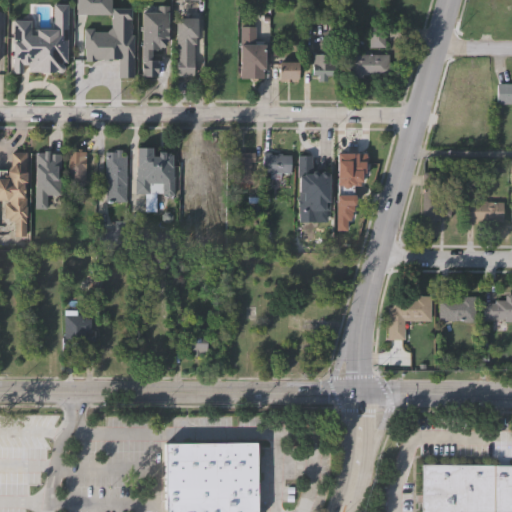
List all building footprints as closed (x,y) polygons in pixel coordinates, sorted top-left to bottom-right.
[(77,0),(111,0),(111,14),(77,14),(77,0)] [(67,63),(62,62),(64,66),(64,69),(62,72),(60,74),(57,73),(55,71),(55,73),(12,72),(13,19),(30,19),(31,28),(53,29),(53,3),(67,2),(67,63)] [(156,60),(155,63),(157,65),(158,68),(157,71),(156,73),(155,75),(142,75),(143,12),(156,12),(156,5),(167,5),(166,43),(165,45),(162,47),(158,48),(158,50),(149,50),(149,60),(156,60)] [(174,16),(195,17),(196,43),(192,43),(192,75),(174,75),(174,16)] [(239,79),(239,26),(255,26),(255,40),(262,40),(262,44),(264,45),(263,70),(262,70),(261,79),(239,79)] [(370,47),(370,27),(386,27),(386,47),(370,47)] [(114,75),(114,50),(134,50),(134,75),(114,75)] [(312,76),(312,52),(334,52),(334,75),(326,75),(326,80),(318,80),(318,76),(312,76)] [(348,77),(348,53),(389,54),(389,63),(392,63),(392,74),(364,74),(364,77),(348,77)] [(296,80),(277,80),(277,63),(296,63),(296,80)] [(488,101),(465,101),(464,126),(448,126),(448,105),(451,105),(451,80),(489,81),(488,101)] [(511,103),(498,103),(499,82),(511,82),(511,103)] [(135,191),(136,176),(137,176),(137,144),(153,144),(153,153),(156,153),(156,149),(163,149),(163,151),(164,150),(169,150),(170,151),(171,152),(172,163),(173,163),(173,175),(174,175),(173,193),(172,193),(169,195),(164,195),(162,192),(135,191)] [(82,146),(82,149),(86,149),(86,183),(69,183),(69,168),(66,168),(66,155),(69,155),(69,149),(75,149),(75,146),(82,146)] [(61,192),(47,192),(47,205),(34,205),(35,149),(43,149),(43,147),(49,147),(49,150),(61,151),(61,165),(58,165),(58,175),(61,175),(61,192)] [(127,199),(106,200),(106,148),(120,148),(120,152),(128,152),(127,199)] [(201,169),(201,150),(214,150),(214,148),(219,148),(219,150),(226,150),(225,169),(201,169)] [(27,150),(25,179),(23,181),(23,192),(26,195),(26,234),(14,235),(13,221),(8,220),(8,218),(4,218),(4,200),(0,200),(0,174),(3,174),(3,171),(6,171),(6,168),(10,163),(10,149),(27,150)] [(256,161),(252,161),(252,172),(254,172),(254,182),(232,182),(233,172),(236,172),(236,162),(235,162),(235,160),(232,160),(233,150),(256,150),(256,161)] [(290,152),(290,171),(280,171),(280,177),(270,177),(270,171),(266,171),(266,165),(262,165),(262,150),(270,150),(270,152),(278,152),(278,151),(282,151),(282,152),(290,152)] [(312,153),(312,168),(314,168),(316,169),(317,171),(319,171),(321,168),(323,168),(325,169),(327,171),(329,171),(329,215),(316,215),(315,221),(298,221),(298,173),(297,173),(297,153),(312,153)] [(339,173),(342,173),(343,153),(371,153),(370,162),(359,162),(359,175),(364,176),(364,185),(363,185),(362,200),(339,200),(339,173)] [(423,219),(424,171),(441,171),(440,187),(437,187),(436,195),(458,195),(458,207),(452,207),(452,215),(441,215),(441,219),(423,219)] [(504,220),(478,220),(478,222),(467,222),(467,200),(504,200),(504,220)] [(432,320),(406,319),(405,338),(388,338),(389,306),(393,306),(393,297),(416,297),(416,293),(432,294),(432,320)] [(484,317),(484,301),(496,302),(496,298),(506,299),(506,293),(511,293),(511,320),(505,320),(505,318),(484,317)] [(440,298),(461,298),(461,295),(476,295),(476,321),(464,321),(464,319),(440,319),(440,298)] [(96,312),(96,327),(89,327),(89,326),(87,326),(87,333),(95,334),(95,349),(63,348),(63,334),(65,334),(65,318),(85,318),(85,312),(96,312)] [(206,352),(198,352),(198,355),(191,355),(191,351),(185,351),(185,328),(193,328),(193,330),(207,330),(207,341),(206,341),(206,352)] [(0,329),(17,330),(17,338),(15,338),(14,347),(6,347),(5,348),(0,348),(0,329)] [(140,350),(140,329),(146,330),(146,335),(155,335),(155,342),(159,342),(159,348),(155,348),(155,351),(150,351),(150,353),(144,353),(144,350),(140,350)] [(164,511),(164,443),(254,444),(254,511),(164,511)] [(421,463),(497,465),(497,456),(509,456),(509,465),(511,465),(511,511),(420,511),(421,500),(415,500),(415,494),(420,494),(421,463)]
